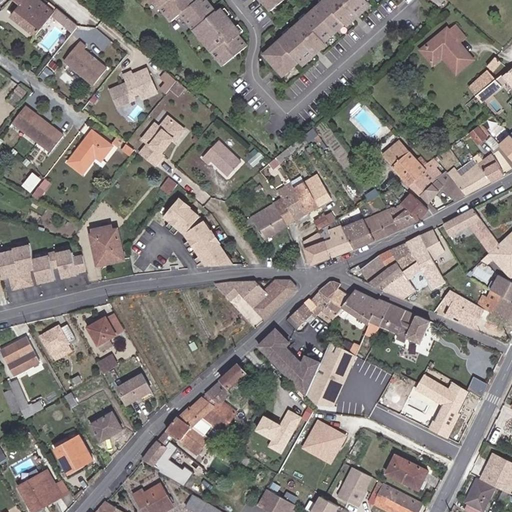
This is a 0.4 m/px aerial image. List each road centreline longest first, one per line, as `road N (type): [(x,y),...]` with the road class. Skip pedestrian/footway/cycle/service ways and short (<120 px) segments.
road 1 (residential): [(319,271),(87,511)]
road 2 (residential): [(0,315),(190,276),(319,271)]
road 3 (residential): [(511,178),(319,271)]
road 4 (residential): [(319,271),(511,350)]
road 5 (tertiary): [(511,361),(437,511)]
